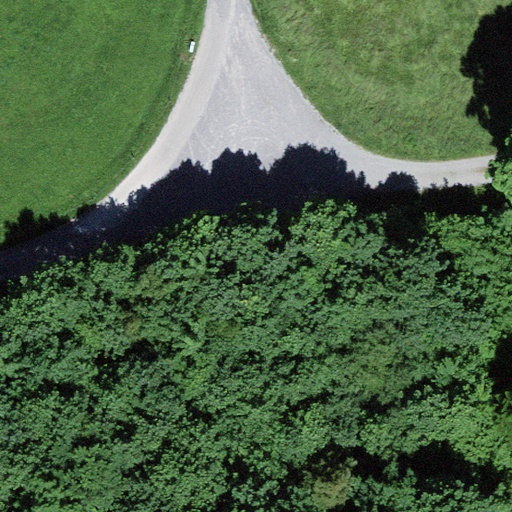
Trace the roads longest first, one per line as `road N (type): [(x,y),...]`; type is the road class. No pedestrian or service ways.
road 1 (track): [(511,158),(242,199)]
road 2 (track): [(0,256),(242,199)]
road 3 (track): [(228,0),(242,199)]
